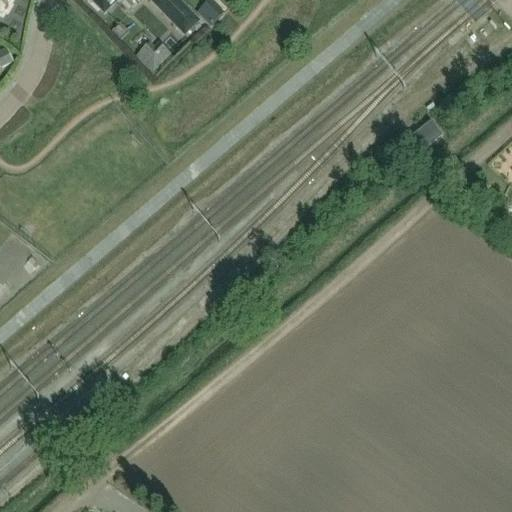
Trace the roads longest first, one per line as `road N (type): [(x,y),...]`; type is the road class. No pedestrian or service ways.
road 1 (track): [(511,131),(65,511)]
road 2 (residential): [(0,120),(40,70),(59,0)]
